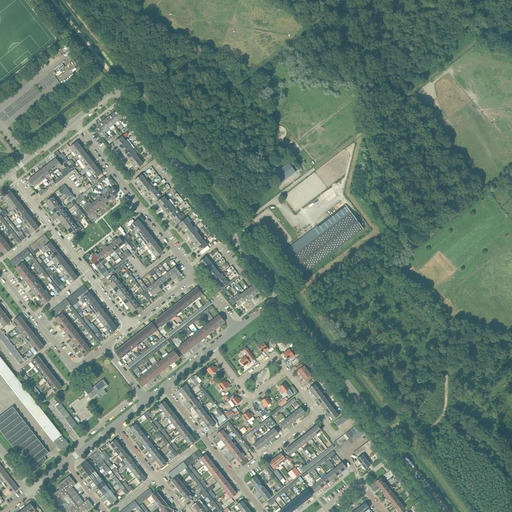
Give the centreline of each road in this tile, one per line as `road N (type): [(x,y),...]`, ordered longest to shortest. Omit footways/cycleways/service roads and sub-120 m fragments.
road 1 (track): [(511,482),(449,411),(448,307),(415,277),(372,195),(363,131),(388,0)]
road 2 (tertiary): [(448,511),(279,296)]
road 3 (tertiary): [(279,296),(121,93)]
road 4 (track): [(342,0),(160,144)]
road 5 (residential): [(129,327),(9,172)]
road 6 (residential): [(194,275),(74,121)]
road 7 (residential): [(0,273),(72,365),(104,347)]
road 8 (residential): [(234,477),(312,417),(286,371)]
